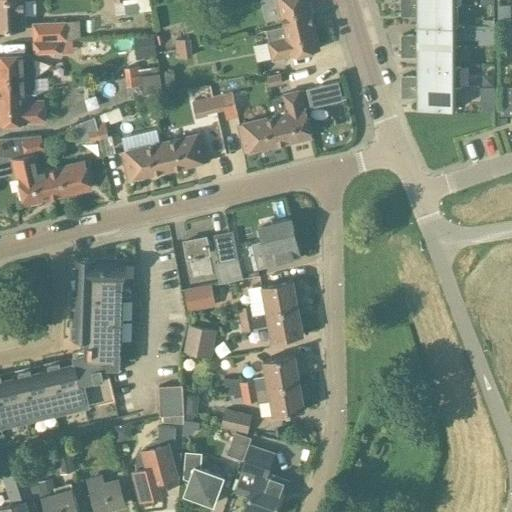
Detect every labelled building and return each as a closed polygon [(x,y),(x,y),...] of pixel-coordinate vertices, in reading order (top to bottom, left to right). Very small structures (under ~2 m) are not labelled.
[(23,0),(0,0),(0,28),(25,28),(23,0)] [(279,0),(284,21),(312,14),(308,0),(279,0)] [(417,15),(417,24),(453,24),(453,4),(401,4),(401,14),(417,15)] [(312,14),(284,21),(287,34),(269,38),(274,58),(319,48),(312,14)] [(33,41),(61,39),(67,39),(66,20),(32,21),(33,41)] [(401,34),(401,44),(453,44),(453,24),(417,24),(417,34),(401,34)] [(178,55),(189,54),(187,37),(176,38),(178,55)] [(61,39),(33,41),(34,53),(62,52),(61,39)] [(417,55),(417,65),(453,65),(453,44),(401,44),(401,55),(417,55)] [(0,55),(0,95),(25,95),(25,94),(33,93),(31,58),(27,54),(0,55)] [(126,76),(141,73),(140,65),(125,67),(126,76)] [(453,65),(417,65),(417,74),(401,74),(401,85),(453,85),(461,85),(461,65),(453,65)] [(283,83),(281,72),(267,76),(270,86),(283,83)] [(141,73),(126,76),(127,85),(142,83),(141,73)] [(308,105),(333,102),(336,122),(345,121),(340,80),(306,85),(308,105)] [(453,85),(401,85),(401,96),(417,96),(417,106),(453,106),(453,85)] [(212,95),(216,111),(224,109),(226,118),(239,115),(233,90),(212,95)] [(273,117),(279,144),(312,136),(302,91),(282,95),(286,114),(273,117)] [(25,95),(0,95),(0,123),(45,121),(44,102),(25,102),(25,95)] [(216,111),(212,95),(192,100),(196,119),(209,116),(207,113),(216,111)] [(99,138),(94,116),(73,124),(77,142),(91,139),(91,140),(99,138)] [(109,135),(109,134),(105,121),(97,122),(95,116),(94,116),(99,138),(109,135)] [(279,144),(273,117),(239,125),(245,152),(279,144)] [(109,135),(99,138),(104,155),(116,152),(112,134),(109,134),(109,135)] [(161,143),(168,170),(207,160),(201,134),(161,143)] [(44,145),(41,135),(28,138),(30,149),(44,145)] [(168,170),(161,143),(122,153),(129,180),(168,170)] [(52,197),(46,171),(38,173),(33,154),(14,158),(25,204),(52,197)] [(46,171),(52,197),(91,188),(85,162),(46,171)] [(260,225),(264,240),(252,243),(257,267),(301,258),(292,218),(260,225)] [(239,258),(233,230),(214,233),(219,262),(216,262),(219,282),(229,281),(225,261),(239,258)] [(211,253),(207,234),(183,239),(187,258),(211,253)] [(144,267),(175,266),(174,238),(143,240),(144,267)] [(72,336),(89,337),(89,354),(75,357),(74,357),(0,374),(0,426),(115,399),(107,365),(108,359),(122,359),(125,259),(74,257),(72,336)] [(242,317),(299,306),(294,279),(262,285),(265,300),(239,305),(242,317)] [(186,308),(215,304),(212,282),(183,286),(186,308)] [(299,306),(242,317),(244,329),(269,325),(272,340),(304,334),(299,306)] [(185,349),(209,354),(214,328),(191,323),(185,349)] [(256,390),(300,381),(295,353),(264,359),(266,374),(254,377),(254,379),(256,390)] [(258,399),(256,390),(254,379),(240,381),(243,402),(258,399)] [(256,390),(258,399),(258,402),(271,399),(274,415),(305,409),(300,381),(256,390)] [(185,415),(183,385),(160,386),(161,416),(185,415)] [(250,411),(225,405),(221,422),(246,427),(250,411)] [(182,451),(175,451),(176,427),(161,426),(159,439),(150,441),(144,443),(138,450),(135,458),(134,462),(135,469),(134,469),(142,498),(166,491),(163,479),(178,475),(180,475),(182,451)] [(235,430),(227,453),(242,458),(250,435),(235,430)] [(61,470),(73,467),(66,440),(53,443),(61,470)] [(259,511),(276,511),(288,480),(268,473),(275,453),(251,445),(235,489),(250,494),(245,507),(259,511)] [(214,504),(224,476),(201,468),(202,454),(185,453),(183,479),(189,481),(186,488),(189,495),(214,504)] [(28,511),(25,500),(32,498),(24,471),(5,477),(13,503),(0,507),(1,511),(28,511)] [(125,503),(118,477),(105,481),(103,474),(88,478),(97,511),(125,503)] [(79,511),(71,482),(55,487),(57,492),(42,496),(46,511),(79,511)]
